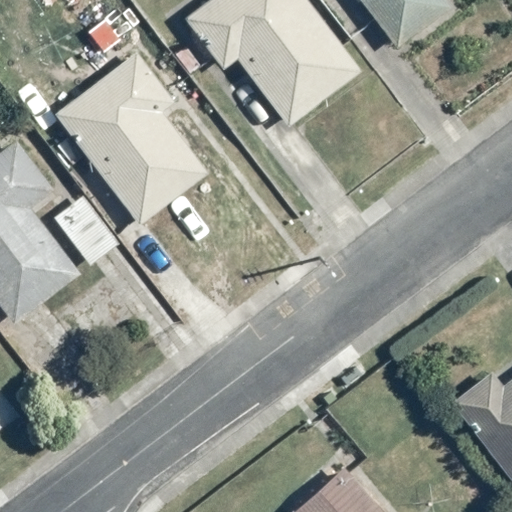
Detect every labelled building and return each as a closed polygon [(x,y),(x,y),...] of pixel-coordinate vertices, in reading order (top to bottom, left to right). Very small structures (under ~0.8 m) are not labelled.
[(120,8),(113,0),(64,0),(103,50),(121,36),(107,17),(120,8)] [(308,0),(209,0),(184,19),(224,71),(238,60),(288,127),(362,71),(308,0)] [(353,0),(394,57),(459,12),(451,0),(353,0)] [(136,48),(53,114),(141,226),(209,173),(159,111),(175,98),(136,48)] [(18,143),(0,156),(0,305),(14,324),(82,273),(32,207),(54,191),(18,143)] [(492,372),(452,403),(511,481),(511,380),(504,387),(492,372)] [(385,511),(345,469),(298,511),(385,511)]
